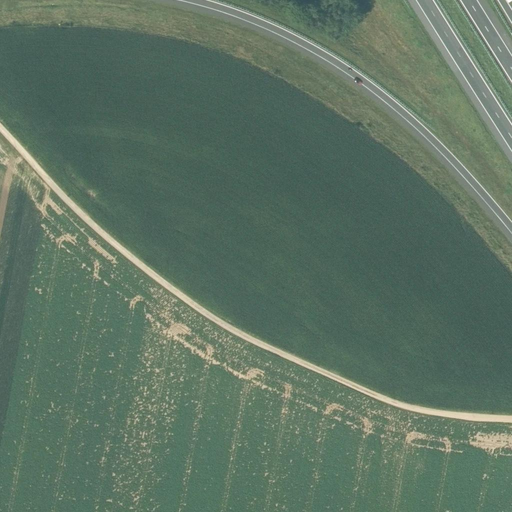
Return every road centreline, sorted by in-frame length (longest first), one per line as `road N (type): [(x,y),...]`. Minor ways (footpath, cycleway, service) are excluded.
road 1 (track): [(511,419),(399,406),(238,335),(105,237),(0,127)]
road 2 (motorway): [(184,0),(279,34),(367,86),(443,152),(511,230)]
road 3 (motorway): [(423,0),(511,138)]
